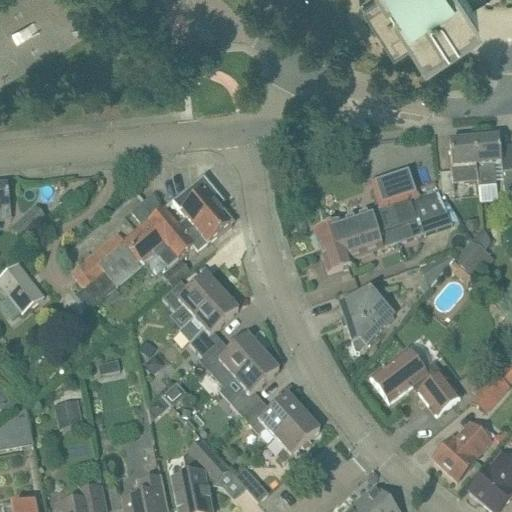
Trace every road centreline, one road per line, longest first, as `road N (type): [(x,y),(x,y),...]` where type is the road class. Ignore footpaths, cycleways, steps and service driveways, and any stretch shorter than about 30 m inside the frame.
road 1 (residential): [(374,449),(328,392),(295,332),(243,128)]
road 2 (residential): [(0,155),(243,128)]
road 3 (residential): [(509,105),(443,110),(377,101),(294,66)]
